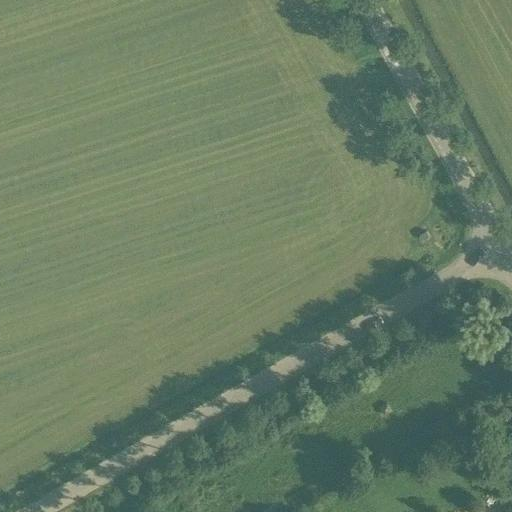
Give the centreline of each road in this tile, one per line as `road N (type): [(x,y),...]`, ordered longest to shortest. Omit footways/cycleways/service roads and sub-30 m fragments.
road 1 (unclassified): [(38,511),(498,247)]
road 2 (tertiary): [(498,247),(363,0)]
